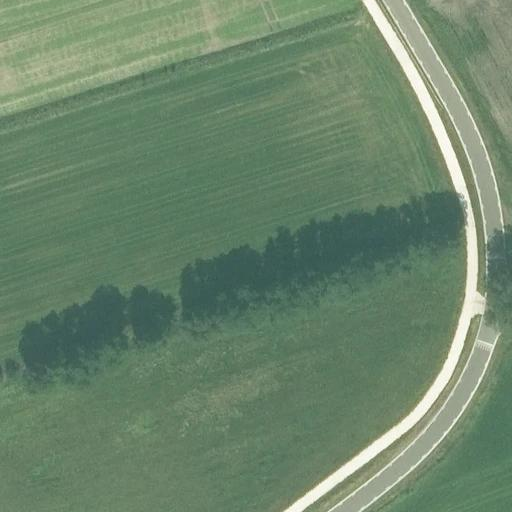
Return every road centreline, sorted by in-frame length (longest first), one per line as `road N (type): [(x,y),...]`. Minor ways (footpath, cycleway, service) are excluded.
road 1 (tertiary): [(493,314),(484,179),(466,131),(391,0)]
road 2 (tertiary): [(343,511),(429,437),(473,369),(493,314)]
